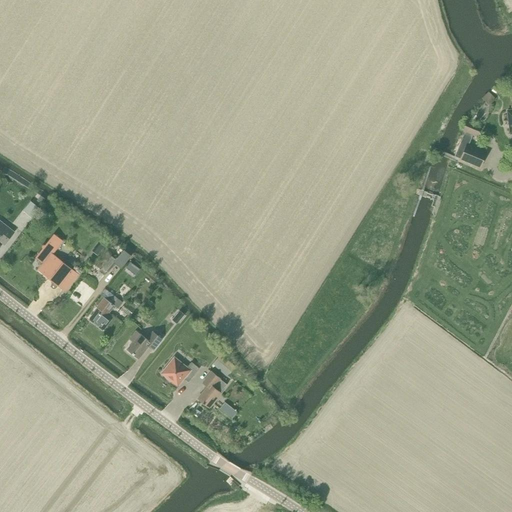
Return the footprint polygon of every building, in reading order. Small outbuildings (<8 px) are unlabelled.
[(496,99),(488,92),(482,99),(489,106),(496,99)] [(454,157),(461,159),(480,167),(486,153),(469,145),(473,136),(477,137),(482,126),(467,120),(462,131),(465,132),(454,157)] [(46,198),(40,194),(36,200),(42,204),(46,198)] [(0,241),(4,245),(14,232),(0,221),(0,241)] [(53,283),(51,284),(52,289),(56,288),(58,286),(65,292),(79,275),(53,254),(63,242),(54,234),(45,245),(42,245),(42,249),(35,258),(43,263),(37,270),(53,283)] [(105,273),(116,260),(107,252),(96,266),(105,273)] [(104,298),(114,306),(115,305),(118,308),(122,302),(104,288),(100,294),(104,298)] [(97,308),(89,319),(103,330),(112,319),(107,316),(114,306),(104,298),(96,307),(97,308)] [(140,304),(135,300),(130,305),(135,309),(140,304)] [(129,317),(135,310),(126,303),(121,310),(129,317)] [(185,315),(179,311),(172,320),(177,324),(185,315)] [(140,334),(136,331),(129,339),(133,342),(127,350),(138,359),(149,346),(153,350),(162,339),(153,332),(147,340),(140,334)] [(221,353),(212,363),(227,375),(235,365),(221,353)] [(161,374),(177,386),(186,376),(190,380),(199,369),(192,362),(187,368),(174,358),(161,374)] [(207,387),(198,399),(209,408),(221,393),(213,387),(220,379),(212,372),(203,383),(207,387)]
